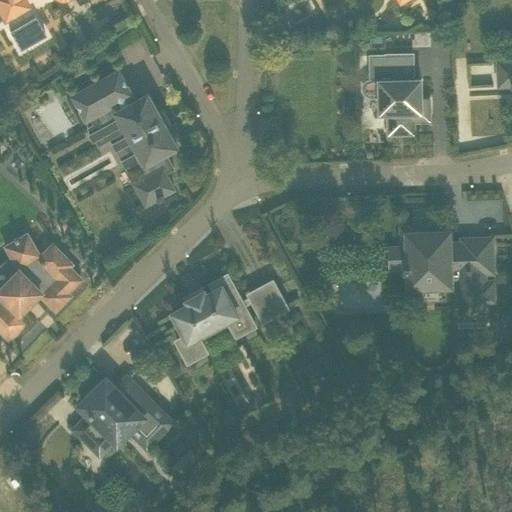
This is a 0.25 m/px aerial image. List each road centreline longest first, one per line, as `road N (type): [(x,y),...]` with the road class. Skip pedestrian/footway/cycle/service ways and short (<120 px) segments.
road 1 (unclassified): [(0,421),(92,335),(240,173)]
road 2 (unclassified): [(240,173),(511,172)]
road 3 (unclassified): [(240,173),(143,0)]
road 4 (unclassified): [(240,173),(243,0)]
